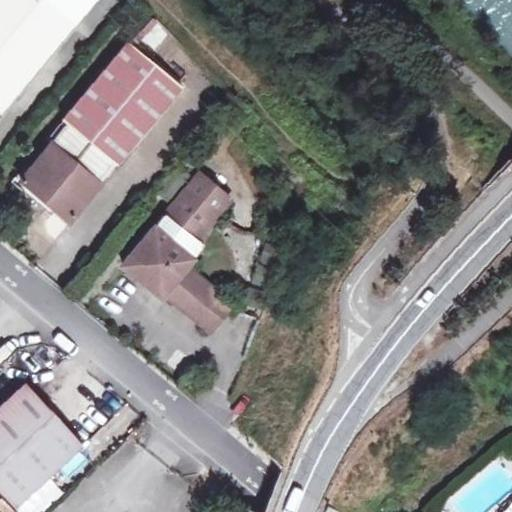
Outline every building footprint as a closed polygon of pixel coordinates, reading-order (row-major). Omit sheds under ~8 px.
[(0,0),(0,114),(95,0),(0,0)] [(69,219),(100,182),(116,162),(118,163),(183,85),(128,40),(47,137),(53,142),(20,180),(69,219)] [(184,251),(196,237),(230,197),(200,172),(122,265),(160,297),(164,293),(209,331),(232,304),(186,266),(193,258),(184,251)] [(288,232),(272,226),(255,274),(271,280),(288,232)] [(205,244),(196,237),(184,251),(193,258),(205,244)] [(192,371),(181,384),(194,395),(206,383),(205,380),(194,370),(192,371)] [(0,403),(0,489),(16,506),(83,445),(25,381),(0,403)]
